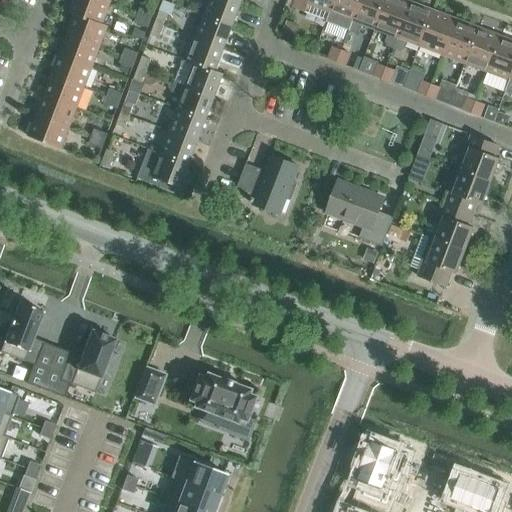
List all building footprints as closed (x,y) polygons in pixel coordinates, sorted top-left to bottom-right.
[(94,0),(74,0),(69,14),(75,16),(102,25),(110,6),(94,0)] [(233,28),(241,5),(227,0),(209,0),(204,17),(233,28)] [(335,0),(287,0),(286,5),(328,21),(335,0)] [(361,0),(335,0),(328,21),(327,22),(350,30),(361,0)] [(361,0),(350,30),(349,32),(355,34),(360,32),(363,25),(376,30),(387,0),(361,0)] [(387,0),(376,30),(388,35),(385,42),(387,47),(394,49),(398,38),(412,3),(403,0),(387,0)] [(164,1),(160,12),(168,15),(172,17),(176,5),(164,1)] [(420,47),(434,11),(412,3),(398,38),(420,47)] [(138,16),(151,21),(154,14),(141,9),(138,16)] [(443,55),(456,20),(434,11),(420,47),(443,55)] [(155,24),(164,27),(168,15),(160,12),(155,24)] [(75,16),(67,36),(100,48),(108,27),(102,25),(75,16)] [(151,21),(138,16),(135,24),(149,29),(151,21)] [(233,28),(204,17),(195,39),(225,50),(233,28)] [(443,55),(465,64),(479,28),(456,20),(443,55)] [(126,35),(128,29),(125,26),(118,23),(115,31),(126,35)] [(164,27),(155,24),(151,36),(159,39),(164,27)] [(488,72),(501,37),(479,28),(465,64),(488,72)] [(67,36),(60,57),(92,69),(100,48),(67,36)] [(510,81),(511,75),(511,40),(501,37),(488,72),(510,81)] [(216,72),(225,50),(195,39),(187,63),(194,66),(195,64),(216,73),(216,72)] [(337,63),(342,51),(333,47),(329,60),(337,63)] [(123,56),(136,61),(139,55),(126,49),(123,56)] [(350,54),(342,51),(337,63),(346,66),(350,54)] [(136,61),(123,56),(120,64),(133,69),(136,61)] [(60,57),(52,77),(85,89),(92,69),(60,57)] [(138,69),(147,72),(151,61),(143,57),(138,69)] [(186,87),(216,98),(224,76),(216,72),(216,73),(195,64),(194,66),(186,87)] [(387,68),(378,65),(374,77),(382,80),(387,68)] [(395,71),(387,68),(382,80),(391,83),(395,71)] [(147,72),(138,69),(134,80),(143,84),(147,72)] [(52,77),(44,97),(77,109),(85,89),(52,77)] [(427,97),(431,85),(423,82),(419,94),(427,97)] [(186,87),(175,83),(171,93),(182,97),(178,109),(207,120),(216,98),(186,87)] [(440,88),(431,85),(427,97),(436,100),(440,88)] [(108,97),(121,102),(124,95),(110,90),(108,97)] [(44,97),(37,117),(70,129),(77,109),(44,97)] [(121,102),(108,97),(105,104),(118,110),(121,102)] [(472,114),(476,102),(468,99),(463,111),(472,114)] [(121,113),(130,117),(134,105),(126,102),(121,113)] [(485,105),(476,102),(472,114),(480,117),(485,105)] [(207,120),(178,109),(169,132),(198,143),(207,120)] [(130,117),(121,113),(117,125),(126,128),(130,117)] [(496,124),(509,128),(511,119),(511,117),(500,113),(496,124)] [(37,117),(29,138),(62,150),(70,129),(37,117)] [(431,120),(425,135),(438,139),(443,124),(431,120)] [(92,137),(106,142),(108,135),(95,130),(92,137)] [(161,154),(190,165),(198,143),(169,132),(161,154)] [(459,170),(492,182),(500,160),(496,158),(500,147),(471,136),(459,170)] [(106,142),(92,137),(90,145),(103,150),(106,142)] [(108,149),(102,165),(110,169),(116,153),(108,149)] [(161,154),(149,150),(138,179),(175,193),(177,187),(181,188),(190,165),(161,154)] [(266,172),(247,165),(237,191),(250,196),(255,197),(255,199),(253,199),(251,203),(253,204),(253,205),(280,216),(287,200),(291,201),(297,185),(293,184),(299,167),(271,156),(266,172)] [(492,182),(459,170),(446,204),(474,215),(478,204),(483,206),(492,182)] [(338,183),(327,212),(364,227),(360,238),(383,247),(392,223),(394,218),(379,212),(384,200),(338,183)] [(474,215),(446,204),(433,239),(466,251),(474,228),(470,226),(474,215)] [(394,218),(392,223),(404,227),(407,219),(395,214),(394,218)] [(392,223),(389,231),(406,238),(410,230),(404,227),(392,223)] [(433,239),(419,277),(447,287),(452,273),(457,274),(466,251),(433,239)] [(379,252),(371,249),(366,261),(374,264),(379,252)] [(18,303),(0,351),(0,352),(33,365),(35,366),(44,343),(33,338),(43,312),(18,303)] [(70,353),(59,380),(95,393),(115,339),(91,330),(81,357),(70,353)] [(57,348),(44,343),(35,366),(33,365),(26,383),(41,388),(57,348)] [(146,368),(135,398),(154,405),(165,375),(146,368)] [(197,376),(188,400),(195,403),(194,406),(194,405),(193,407),(195,408),(234,423),(230,434),(246,440),(253,422),(246,419),(255,397),(247,394),(249,391),(249,390),(248,389),(233,384),(233,383),(222,379),(222,380),(207,374),(208,374),(206,373),(205,375),(204,378),(197,376)] [(0,388),(0,412),(11,417),(11,416),(2,413),(10,392),(0,388)] [(0,412),(0,435),(8,438),(4,436),(11,417),(0,412)] [(45,421),(42,428),(53,433),(56,425),(45,421)] [(42,428),(39,436),(50,440),(53,433),(42,428)] [(145,428),(142,435),(153,440),(156,432),(145,428)] [(392,476),(401,452),(399,451),(400,447),(376,438),(375,441),(372,441),(363,465),(365,466),(360,478),(371,482),(367,493),(390,502),(395,490),(385,486),(389,475),(392,476)] [(178,456),(170,478),(175,479),(219,496),(227,475),(178,456)] [(29,461),(27,469),(38,473),(41,466),(29,461)] [(27,469),(24,476),(35,480),(38,473),(27,469)] [(127,475),(124,482),(135,487),(138,480),(127,475)] [(506,492),(466,477),(457,501),(485,511),(510,511),(511,509),(511,507),(502,503),(506,492)] [(175,479),(167,500),(199,511),(213,511),(219,496),(175,479)] [(124,482),(121,490),(132,494),(135,487),(124,482)] [(19,489),(16,496),(27,501),(30,493),(19,489)] [(199,511),(167,500),(162,511),(199,511)]
